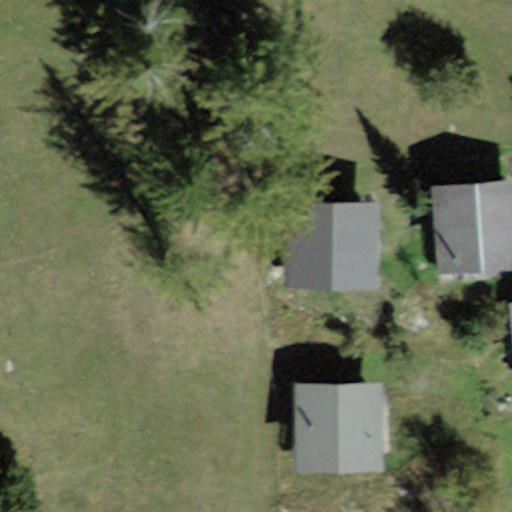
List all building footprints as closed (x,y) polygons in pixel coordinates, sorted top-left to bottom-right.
[(460,173),(373,175),(375,264),(463,261),(460,173)] [(328,193),(237,193),(237,281),(328,280),(328,193)] [(511,289),(449,294),(456,386),(511,381),(511,289)] [(340,379),(256,376),(253,465),(337,468),(340,379)] [(511,511),(511,434),(476,439),(484,511),(511,511)]
